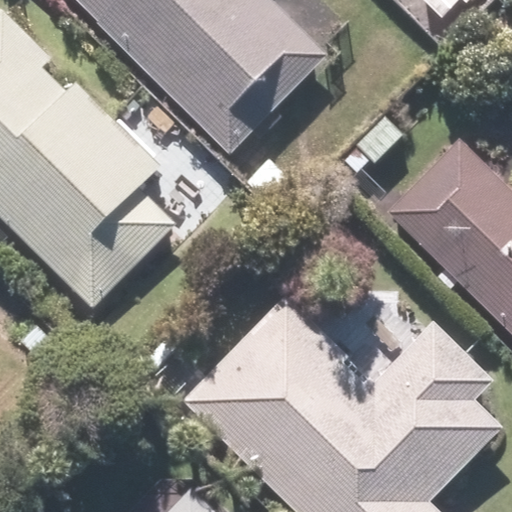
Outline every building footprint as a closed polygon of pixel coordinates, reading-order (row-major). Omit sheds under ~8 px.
[(71,0),(230,160),(335,55),(280,0),(71,0)] [(473,0),(482,10),(493,0),(473,0)] [(0,30),(0,220),(93,319),(188,229),(155,195),(175,175),(162,161),(184,140),(146,100),(122,123),(18,13),(0,30)] [(511,178),(470,134),(389,209),(511,339),(511,178)] [(271,159),(249,184),(289,222),(312,197),(271,159)] [(383,387),(300,298),(189,401),(293,511),(444,511),(440,506),(511,438),(511,435),(487,408),(507,390),(447,326),(383,387)] [(224,511),(203,490),(180,511),(224,511)]
